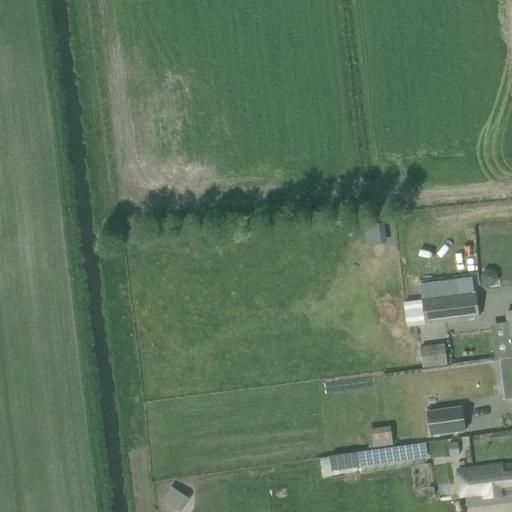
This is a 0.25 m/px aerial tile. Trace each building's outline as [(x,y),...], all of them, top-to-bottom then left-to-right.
[(430,283),(420,284),(422,300),(458,296),(457,285),(456,280),(430,283)] [(403,303),(406,326),(478,317),(475,294),(473,283),(457,285),(458,296),(422,300),(403,303)] [(420,349),(423,368),(447,365),(445,345),(420,349)] [(511,357),(500,359),(502,374),(511,373),(511,347),(511,357)] [(428,425),(430,435),(465,431),(463,409),(426,413),(427,425),(428,425)] [(379,428),(367,429),(369,448),(393,445),(392,435),(391,426),(379,428)] [(504,463),(456,468),(460,499),(482,496),(482,499),(507,496),(507,491),(511,490),(511,463),(504,464),(504,463)] [(174,511),(176,511),(186,499),(168,486),(158,500),(174,511)]
